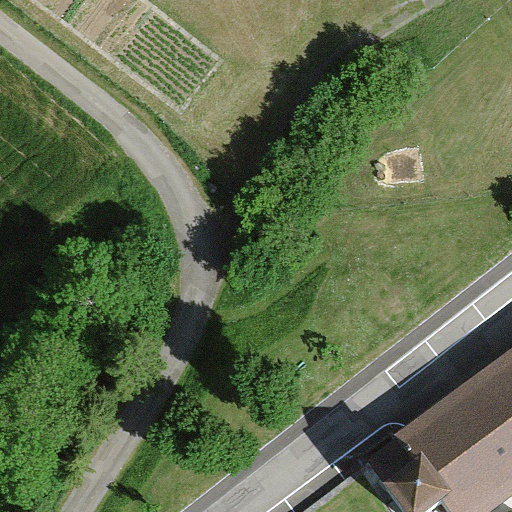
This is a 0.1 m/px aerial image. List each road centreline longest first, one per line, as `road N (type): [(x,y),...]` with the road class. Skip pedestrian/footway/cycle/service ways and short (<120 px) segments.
road 1 (residential): [(0,27),(138,140),(178,195),(194,235),(189,320),(74,511)]
road 2 (residential): [(511,308),(238,511)]
